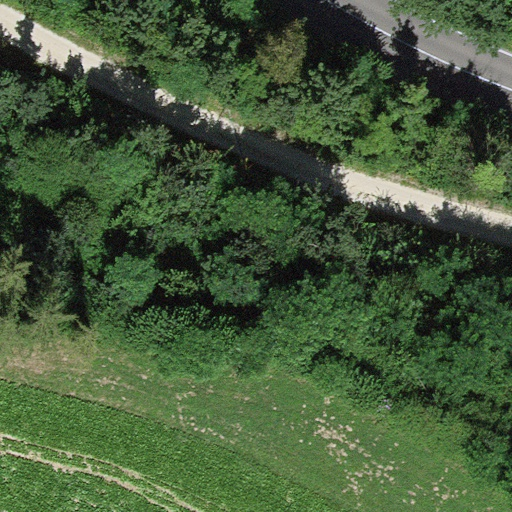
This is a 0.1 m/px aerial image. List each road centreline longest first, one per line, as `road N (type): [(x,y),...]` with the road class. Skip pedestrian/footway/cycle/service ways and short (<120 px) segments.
road 1 (track): [(0,16),(378,196),(511,227)]
road 2 (secondary): [(338,0),(511,78)]
